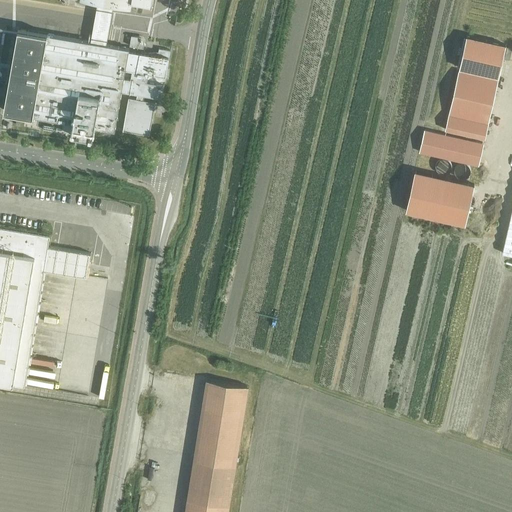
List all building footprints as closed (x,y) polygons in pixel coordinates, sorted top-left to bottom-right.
[(18,28),(4,110),(33,115),(63,121),(61,130),(93,136),(94,126),(114,130),(122,89),(162,96),(168,63),(169,57),(170,49),(159,47),(157,55),(129,49),(129,48),(48,33),(18,28)] [(129,47),(143,49),(145,39),(131,36),(129,47)] [(459,68),(499,78),(502,62),(462,52),(459,68)] [(445,129),(485,138),(498,80),(458,70),(445,129)] [(419,152),(480,165),(484,143),(424,130),(419,152)] [(407,211),(467,224),(475,184),(416,171),(407,211)] [(511,208),(506,237),(502,253),(511,254),(511,208)] [(50,234),(0,226),(0,381),(25,385),(45,268),(87,275),(91,253),(48,245),(50,234)] [(184,511),(226,511),(234,465),(247,385),(206,379),(193,459),(184,511)]
